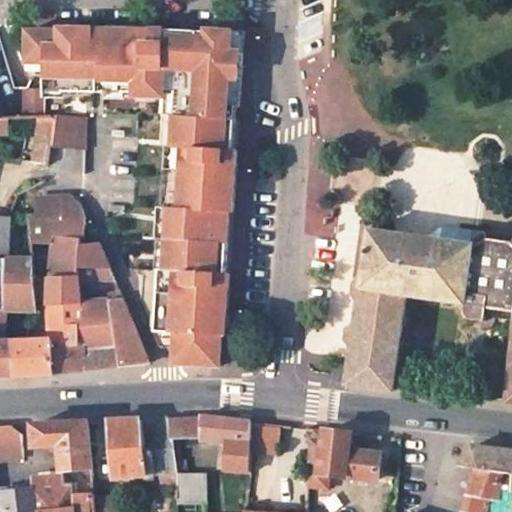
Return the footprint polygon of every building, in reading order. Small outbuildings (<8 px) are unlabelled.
[(66,89),(95,90),(96,30),(63,30),(63,35),(31,34),(31,59),(35,59),(50,60),(50,71),(50,80),(66,81),(66,89)] [(152,30),(96,30),(95,90),(107,90),(107,85),(107,43),(152,44),(152,30)] [(152,44),(107,43),(107,85),(121,85),(121,91),(130,91),(130,96),(160,97),(160,91),(171,92),(171,115),(231,119),(232,106),(232,99),(241,93),(243,51),(231,51),(231,34),(207,33),(206,44),(166,43),(166,30),(152,30),(152,44)] [(244,31),(166,30),(166,43),(206,44),(207,33),(231,34),(231,51),(243,51),(244,31)] [(50,60),(35,59),(35,71),(50,71),(50,60)] [(171,92),(160,91),(160,97),(160,115),(161,115),(171,115),(171,92)] [(232,99),(232,106),(240,106),(241,93),(232,99)] [(23,119),(39,118),(40,96),(23,95),(23,119)] [(152,270),(152,334),(174,334),(173,366),(219,366),(221,335),(227,335),(229,299),(218,298),(218,285),(230,286),(231,275),(223,274),(226,211),(234,211),(236,174),(226,173),(226,161),(237,161),(237,151),(229,150),(231,119),(171,115),(161,115),(160,144),(154,144),(151,208),(157,208),(157,237),(156,270),(152,270)] [(39,118),(34,163),(48,166),(51,147),(56,147),(59,118),(39,118)] [(59,118),(56,147),(86,148),(86,135),(87,120),(59,118)] [(226,161),(226,173),(236,174),(237,161),(226,161)] [(39,202),(41,218),(87,220),(72,198),(39,202)] [(81,303),(80,281),(79,269),(112,269),(102,245),(92,245),(91,220),(87,220),(41,218),(28,217),(34,259),(35,273),(50,271),(52,306),(81,303)] [(9,220),(0,219),(0,258),(9,258),(12,220),(9,220)] [(478,237),(486,232),(479,224),(457,222),(456,227),(455,234),(478,237)] [(478,237),(455,234),(456,227),(439,225),(425,237),(369,229),(356,326),(351,330),(349,340),(353,347),(349,384),(391,390),(392,387),(404,294),(466,303),(466,313),(467,315),(469,317),(472,318),(485,320),(485,315),(511,319),(511,351),(507,402),(511,402),(511,235),(486,232),(478,237)] [(0,343),(0,341),(1,333),(5,333),(7,311),(9,258),(0,258),(0,378),(16,377),(16,342),(4,343),(0,343)] [(9,258),(7,311),(37,311),(37,307),(35,273),(34,259),(9,258)] [(79,269),(80,281),(117,282),(112,269),(79,269)] [(218,285),(218,298),(229,299),(230,286),(218,285)] [(111,300),(81,303),(83,346),(55,349),(55,375),(82,372),(121,368),(111,300)] [(125,300),(111,300),(121,368),(136,366),(151,364),(125,300)] [(52,306),(54,340),(30,341),(32,377),(45,376),(55,375),(55,349),(83,346),(81,303),(52,306)] [(24,377),(32,377),(30,341),(16,342),(16,377),(24,377)] [(415,370),(401,368),(400,382),(414,384),(415,370)] [(201,416),(201,418),(200,438),(217,438),(218,417),(201,416)] [(109,420),(113,477),(161,473),(178,471),(174,438),(171,438),(169,421),(168,417),(140,419),(109,420)] [(227,418),(218,417),(217,438),(226,438),(223,468),(248,471),(250,449),(252,421),(227,418)] [(169,421),(171,438),(174,438),(200,438),(201,418),(169,421)] [(62,471),(92,468),(89,421),(57,423),(33,424),(35,446),(58,446),(62,471)] [(252,421),(250,449),(278,452),(280,425),(252,421)] [(0,425),(0,459),(24,455),(22,433),(10,424),(0,425)] [(353,433),(317,429),(314,464),(313,474),(310,474),(308,488),(330,490),(332,476),(379,482),(382,456),(350,453),(353,433)] [(479,469),(511,473),(511,450),(473,447),(460,465),(479,469)] [(511,501),(511,473),(479,469),(465,511),(489,511),(491,499),(511,501)] [(178,473),(178,471),(161,473),(162,482),(178,480),(178,473)] [(178,502),(206,502),(207,473),(178,473),(178,480),(178,502)] [(36,511),(73,511),(73,496),(72,484),(64,485),(62,476),(48,477),(37,478),(33,486),(36,511)] [(36,511),(33,486),(12,488),(1,489),(3,511),(36,511)] [(94,511),(111,511),(110,494),(93,495),(94,511)] [(94,511),(93,495),(73,496),(73,511),(94,511)] [(510,511),(511,507),(511,501),(491,499),(489,511),(510,511)]
